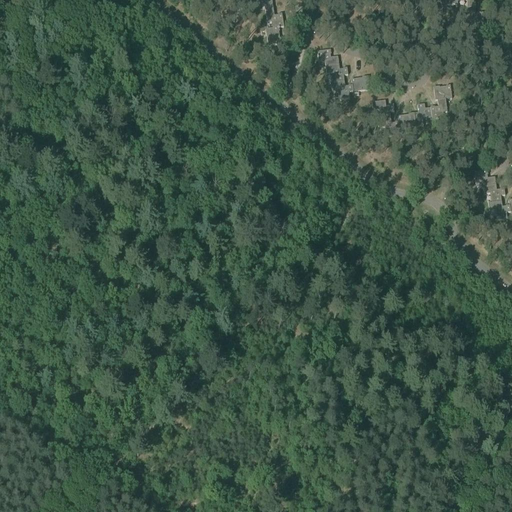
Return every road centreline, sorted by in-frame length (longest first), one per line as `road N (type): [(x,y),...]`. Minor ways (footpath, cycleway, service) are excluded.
road 1 (track): [(71,511),(320,247)]
road 2 (track): [(346,216),(511,328)]
road 3 (track): [(511,369),(447,511)]
